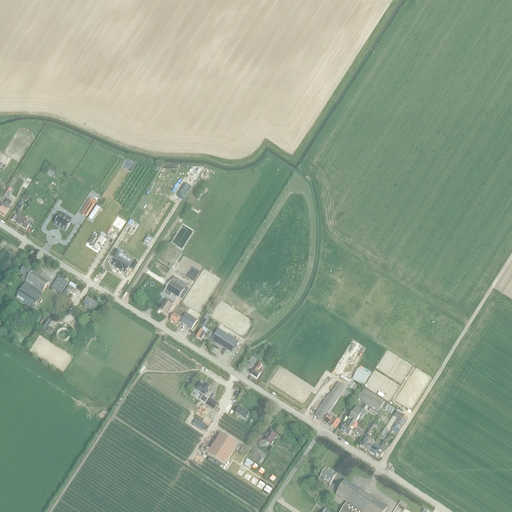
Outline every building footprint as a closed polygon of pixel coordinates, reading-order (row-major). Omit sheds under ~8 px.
[(29,174),(24,184),(29,186),(33,176),(29,174)] [(191,186),(186,183),(177,196),(183,200),(191,186)] [(232,185),(225,194),(229,197),(235,188),(232,185)] [(12,190),(8,188),(2,196),(7,199),(12,190)] [(91,199),(81,214),(87,217),(96,202),(91,199)] [(215,244),(236,205),(229,201),(198,257),(195,255),(192,260),(196,262),(195,262),(199,264),(211,242),(215,244)] [(6,202),(4,204),(2,202),(0,204),(0,208),(0,209),(0,212),(4,215),(10,205),(6,202)] [(96,206),(88,219),(92,221),(100,208),(96,206)] [(26,230),(31,223),(28,221),(26,219),(26,220),(17,214),(16,216),(14,215),(11,219),(13,221),(14,221),(17,223),(16,223),(26,230)] [(59,216),(54,224),(66,232),(71,223),(70,223),(72,220),(67,216),(65,220),(60,217),(59,216)] [(121,219),(116,227),(121,230),(126,222),(121,219)] [(183,221),(155,270),(166,276),(194,228),(183,221)] [(131,225),(121,240),(126,243),(136,228),(131,225)] [(205,237),(209,231),(205,229),(195,243),(201,247),(207,238),(205,237)] [(93,237),(89,243),(91,245),(90,246),(97,251),(104,240),(97,235),(95,234),(93,237)] [(148,236),(144,243),(149,246),(153,239),(148,236)] [(115,250),(111,256),(116,259),(114,262),(113,261),(112,264),(113,264),(112,265),(116,268),(116,269),(120,271),(125,273),(128,267),(133,270),(138,264),(132,260),(130,264),(118,257),(120,253),(115,250)] [(178,270),(181,270),(179,275),(183,277),(187,267),(180,264),(178,270)] [(25,266),(20,273),(24,275),(22,277),(25,279),(27,280),(26,282),(43,293),(50,283),(25,266)] [(161,281),(162,282),(163,279),(156,274),(154,276),(151,274),(149,277),(159,284),(161,281)] [(59,277),(52,288),(61,295),(68,283),(59,277)] [(165,290),(163,293),(171,298),(173,295),(179,299),(182,301),(190,289),(186,287),(185,290),(171,281),(165,290)] [(25,283),(16,297),(33,309),(42,294),(43,293),(26,282),(25,283)] [(68,285),(61,295),(67,299),(74,288),(68,285)] [(98,304),(90,299),(87,297),(83,302),(86,304),(85,306),(93,312),(98,304)] [(172,306),(174,303),(167,299),(166,302),(165,301),(159,311),(167,315),(173,306),(172,306)] [(192,330),(198,320),(187,313),(183,318),(181,317),(180,318),(174,314),(170,321),(176,325),(179,320),(181,321),(181,323),(192,330)] [(52,321),(49,319),(44,327),(47,329),(52,321)] [(218,329),(211,340),(231,353),(238,342),(218,329)] [(210,339),(214,334),(210,332),(208,335),(205,333),(201,330),(196,338),(201,341),(204,336),(210,339)] [(333,367),(345,375),(362,350),(349,342),(348,344),(333,367)] [(261,373),(258,371),(262,365),(258,363),(253,371),(251,375),(257,379),(261,373)] [(359,369),(352,379),(363,386),(370,376),(359,369)] [(210,387),(206,385),(205,385),(199,382),(197,385),(196,385),(194,388),(195,388),(194,389),(203,395),(199,400),(205,404),(209,398),(206,396),(209,392),(207,391),(210,387)] [(323,421),(345,387),(338,383),(332,392),(330,391),(314,415),(323,421)] [(378,412),(385,402),(364,389),(358,399),(378,412)] [(210,398),(206,405),(214,410),(218,403),(210,398)] [(247,420),(251,413),(240,406),(236,413),(247,420)] [(353,427),(363,410),(357,406),(349,418),(352,419),(348,424),(346,423),(341,431),(349,436),(352,431),(350,429),(352,427),(353,427)] [(337,421),(332,417),(328,415),(324,422),(328,425),(329,424),(331,425),(330,426),(335,429),(342,418),(340,417),(337,421)] [(402,426),(407,418),(402,415),(397,422),(402,426)] [(206,426),(196,419),(194,423),(204,430),(206,426)] [(360,446),(370,453),(375,445),(370,442),(371,441),(368,439),(376,427),(372,424),(366,434),(367,435),(360,446)] [(385,425),(380,433),(383,435),(388,427),(385,425)] [(274,441),(277,435),(271,431),(264,441),(262,439),(259,444),(261,446),(262,445),(264,446),(264,445),(266,446),(268,442),(271,445),(272,444),(274,442),(274,441)] [(225,466),(238,444),(221,433),(207,455),(225,466)] [(370,453),(375,456),(380,448),(381,447),(378,446),(378,447),(375,445),(370,453)] [(383,450),(380,448),(375,456),(380,459),(386,450),(384,449),(383,450)] [(245,463),(251,466),(252,464),(256,466),(259,462),(249,456),(245,463)] [(331,484),(337,474),(327,468),(319,481),(324,484),(327,481),(331,484)] [(384,511),(387,507),(345,480),(336,495),(347,502),(340,511),(384,511)]
